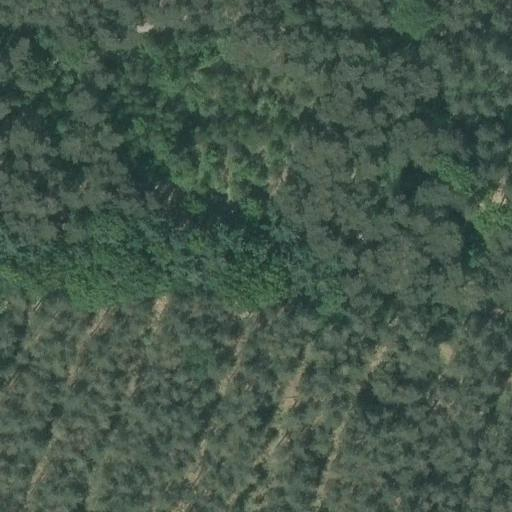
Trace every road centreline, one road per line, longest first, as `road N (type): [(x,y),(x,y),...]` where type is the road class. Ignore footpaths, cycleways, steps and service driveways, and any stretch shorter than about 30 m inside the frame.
road 1 (track): [(511,308),(359,287),(0,283)]
road 2 (track): [(511,27),(0,12)]
